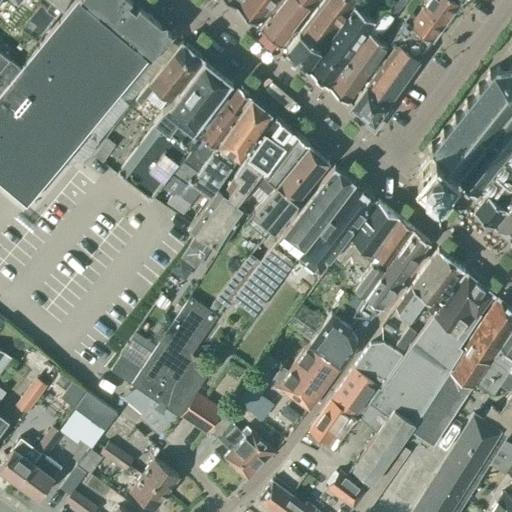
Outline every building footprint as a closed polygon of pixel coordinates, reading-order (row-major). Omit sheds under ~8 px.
[(0,180),(26,203),(57,166),(171,30),(134,0),(75,0),(19,68),(0,52),(0,180)] [(49,0),(45,5),(40,1),(21,24),(36,36),(61,4),(63,5),(66,0),(49,0)] [(238,0),(235,4),(256,22),(272,0),(238,0)] [(279,0),(259,25),(280,43),(309,4),(311,6),(316,0),(279,0)] [(322,0),(285,47),(306,65),(354,0),(361,0),(363,1),(363,0),(322,0)] [(391,0),(328,84),(347,100),(387,43),(373,34),(377,28),(382,31),(393,17),(405,0),(391,0)] [(425,0),(420,7),(444,23),(459,2),(456,0),(425,0)] [(309,68),(327,83),(374,20),(355,5),(309,68)] [(404,20),(431,39),(432,40),(444,23),(420,7),(415,14),(410,11),(404,20)] [(431,39),(404,20),(398,28),(399,29),(392,39),(396,42),(352,104),(373,122),(419,58),(417,57),(431,39)] [(169,97),(202,55),(182,39),(135,98),(141,102),(146,96),(159,107),(168,96),(169,97)] [(183,142),(208,111),(232,80),(204,57),(172,99),(162,108),(154,119),(116,171),(151,196),(163,181),(166,177),(190,146),(183,142)] [(494,224),(511,201),(511,63),(495,65),(489,69),(428,145),(430,147),(429,148),(432,150),(415,171),(438,190),(456,169),(480,188),(481,186),(487,191),(474,207),(480,212),(480,213),(494,224)] [(202,134),(216,145),(250,94),(239,85),(202,134)] [(208,197),(269,109),(250,94),(216,145),(206,159),(190,146),(166,177),(163,181),(174,190),(166,200),(181,212),(198,190),(202,193),(208,197)] [(244,210),(237,204),(283,146),(296,130),(276,114),(263,130),(223,190),(219,187),(190,227),(196,231),(189,243),(205,253),(213,243),(219,247),(244,210)] [(309,142),(296,130),(237,204),(245,208),(251,213),(252,211),(297,157),(309,142)] [(309,142),(252,211),(273,228),(298,198),(296,197),(328,157),(309,142)] [(216,296),(208,307),(216,313),(223,302),(226,304),(232,296),(253,312),(355,180),(334,163),(260,259),(250,251),(216,296)] [(299,255),(318,270),(374,196),(356,180),(299,255)] [(373,251),(398,215),(377,198),(333,256),(342,263),(351,252),(364,263),(373,251)] [(511,201),(494,224),(510,237),(511,234),(511,201)] [(470,213),(461,220),(477,239),(486,232),(470,213)] [(398,215),(373,251),(381,258),(377,263),(373,259),(352,287),(364,295),(414,228),(398,215)] [(430,241),(414,228),(364,295),(365,296),(352,313),(369,315),(370,315),(377,305),(380,307),(430,241)] [(229,244),(225,254),(239,260),(243,250),(229,244)] [(395,305),(411,317),(453,260),(437,247),(395,305)] [(464,269),(453,260),(411,317),(413,319),(416,315),(423,320),(429,311),(426,309),(432,301),(437,306),(464,269)] [(493,292),(465,270),(369,400),(389,414),(393,407),(413,421),(449,368),(448,367),(463,347),(458,344),(481,312),(479,310),(493,292)] [(171,273),(154,303),(166,310),(183,280),(171,273)] [(216,314),(208,308),(189,295),(131,381),(179,414),(211,366),(190,352),(216,314)] [(413,421),(408,427),(432,443),(471,385),(472,385),(488,361),(511,324),(511,306),(497,295),(464,344),(465,345),(450,368),(449,368),(413,421)] [(308,342),(339,364),(356,341),(350,325),(331,311),(308,342)] [(408,324),(395,342),(403,348),(416,330),(408,324)] [(508,388),(511,381),(511,327),(473,384),(490,395),(499,382),(508,388)] [(401,353),(382,340),(370,342),(354,364),(380,383),(401,353)] [(339,364),(308,342),(288,369),(282,364),(255,402),(262,407),(278,385),(308,407),(339,364)] [(108,368),(109,368),(116,374),(117,372),(128,380),(144,357),(133,349),(128,356),(120,350),(108,368)] [(353,365),(342,380),(368,398),(379,383),(353,365)] [(13,398),(24,406),(45,376),(34,368),(13,398)] [(342,380),(331,396),(357,414),(368,398),(342,380)] [(222,408),(196,391),(187,402),(180,413),(206,431),(222,408)] [(511,461),(511,442),(505,438),(503,437),(506,433),(508,434),(511,427),(511,392),(500,410),(491,404),(483,415),(474,409),(409,511),(455,511),(488,461),(505,472),(511,461)] [(357,415),(347,408),(331,397),(308,428),(324,439),(319,446),(329,453),(357,415)] [(231,420),(239,409),(231,400),(209,430),(221,439),(230,448),(224,454),(247,476),(274,449),(246,424),(241,430),(231,420)] [(413,421),(393,407),(389,414),(352,465),(371,480),(408,427),(413,421)] [(98,430),(87,422),(66,452),(77,460),(98,430)] [(34,446),(40,450),(57,427),(51,423),(34,446)] [(63,431),(57,427),(40,450),(46,455),(63,431)] [(133,457),(108,440),(104,445),(128,463),(133,457)] [(0,468),(18,481),(33,460),(13,445),(0,462),(0,468)] [(128,463),(104,445),(99,451),(124,469),(128,463)] [(33,460),(18,481),(38,496),(53,475),(52,474),(62,460),(52,452),(41,466),(33,460)] [(141,472),(166,490),(178,474),(153,456),(141,472)] [(352,505),(371,480),(352,465),(346,474),(339,468),(326,485),(334,491),(332,494),(329,493),(319,507),(325,511),(334,511),(340,506),(345,510),(350,503),(352,505)] [(166,490),(141,472),(129,489),(154,507),(166,490)] [(304,502),(272,479),(257,498),(276,511),(323,511),(306,499),(304,502)] [(365,511),(382,488),(373,481),(354,507),(360,511),(365,511)] [(97,506),(73,488),(69,494),(93,511),(97,506)] [(511,511),(511,494),(511,496),(502,491),(488,511),(511,511)] [(92,511),(93,511),(69,494),(64,499),(81,511),(92,511)]
